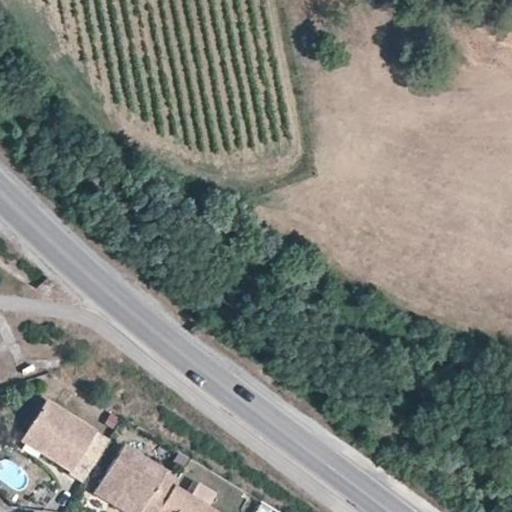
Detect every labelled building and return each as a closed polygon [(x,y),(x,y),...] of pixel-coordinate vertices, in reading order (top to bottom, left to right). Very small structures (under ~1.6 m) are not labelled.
[(43,401),(23,433),(45,448),(41,452),(69,469),(93,431),(43,401)] [(45,448),(23,433),(19,438),(41,452),(45,448)] [(157,511),(174,483),(178,478),(123,445),(98,486),(125,503),(121,511),(122,511),(157,511)] [(157,511),(220,511),(174,483),(157,511)] [(125,503),(98,486),(94,494),(121,511),(125,503)]
